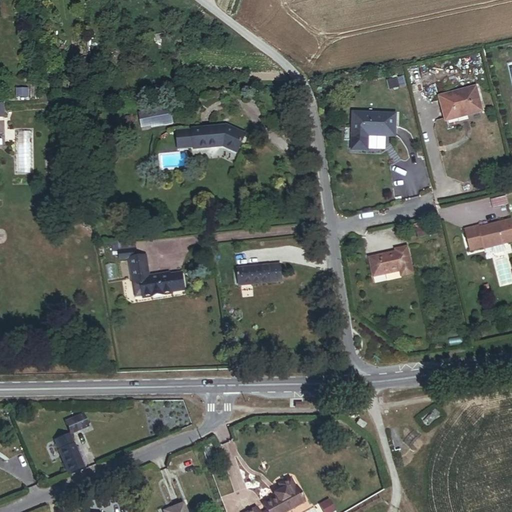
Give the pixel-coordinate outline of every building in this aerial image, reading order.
[(472,47),(466,48),(469,63),(475,61),(472,47)] [(468,81),(432,90),(438,115),(475,106),(468,81)] [(17,91),(18,99),(27,98),(27,91),(17,91)] [(0,115),(12,115),(11,112),(11,101),(0,101),(0,115)] [(11,112),(19,112),(19,101),(11,101),(11,112)] [(177,121),(174,103),(153,107),(154,109),(144,111),(147,125),(156,123),(157,124),(177,121)] [(388,108),(346,106),(345,134),(361,135),(361,129),(387,130),(388,108)] [(284,136),(292,134),(289,119),(281,121),(284,136)] [(185,148),(201,147),(201,135),(185,136),(185,148)] [(231,147),(242,150),(246,139),(232,135),(201,135),(201,147),(231,147)] [(471,221),(471,220),(458,223),(463,244),(475,241),(476,245),(483,243),(484,247),(487,248),(497,246),(498,243),(497,239),(511,235),(504,212),(471,221)] [(417,220),(409,222),(411,231),(419,229),(417,220)] [(389,246),(362,252),(366,271),(393,265),(394,270),(405,267),(399,241),(388,244),(389,246)] [(128,257),(135,256),(134,247),(116,250),(118,259),(128,257)] [(170,288),(183,286),(181,274),(170,276),(169,272),(149,276),(145,254),(135,256),(128,257),(134,298),(171,292),(170,288)] [(233,288),(275,283),(273,266),(231,271),(233,288)] [(76,408),(68,412),(73,423),(81,419),(76,408)] [(73,423),(68,412),(59,416),(64,427),(73,423)] [(61,467),(76,460),(61,428),(46,435),(61,467)] [(257,511),(262,509),(259,504),(266,500),(269,506),(303,488),(294,471),(291,472),(287,463),(275,470),(280,479),(277,481),(271,484),(260,490),(263,495),(257,499),(254,493),(240,501),(245,511),(257,511)] [(169,511),(193,511),(182,486),(162,494),(169,511)] [(129,511),(126,511),(117,509),(113,508),(107,511),(102,501),(88,507),(90,511),(129,511)]
